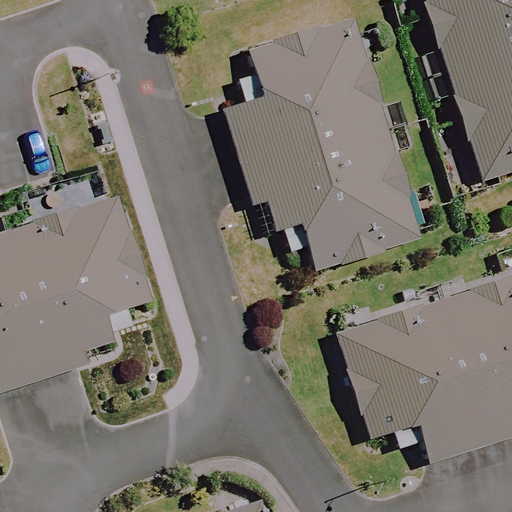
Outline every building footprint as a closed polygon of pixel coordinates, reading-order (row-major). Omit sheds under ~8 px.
[(511,0),(422,0),(481,184),(511,174),(511,0)] [(418,238),(350,22),(245,54),(261,107),(228,118),(256,207),(267,204),(276,231),(300,223),(315,270),(418,238)] [(117,201),(0,238),(0,390),(88,362),(84,351),(111,342),(103,318),(150,303),(117,201)] [(511,280),(334,338),(369,443),(422,425),(432,458),(511,432),(511,280)] [(258,511),(255,500),(218,511),(258,511)]
